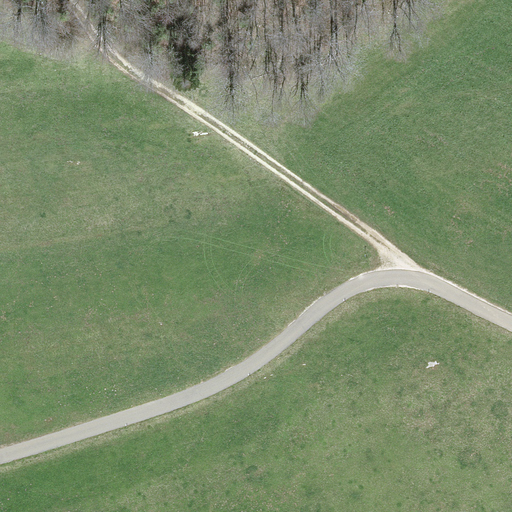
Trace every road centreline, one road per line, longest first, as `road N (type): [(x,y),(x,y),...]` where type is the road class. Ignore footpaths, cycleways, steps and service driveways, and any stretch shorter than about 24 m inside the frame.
road 1 (track): [(0,462),(169,411),(244,378),(385,262),(511,327)]
road 2 (track): [(385,262),(313,199),(41,0)]
